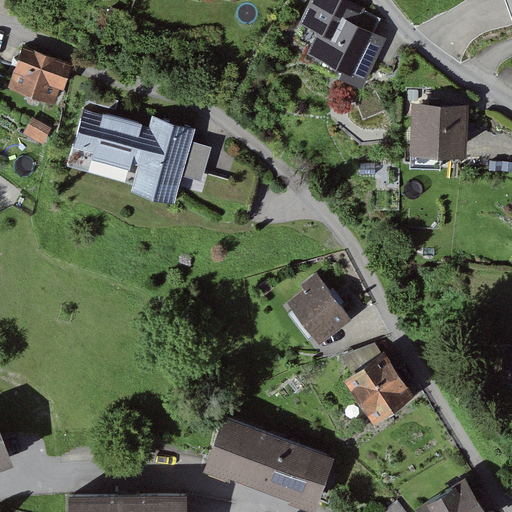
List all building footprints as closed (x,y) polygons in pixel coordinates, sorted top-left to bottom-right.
[(383,18),(347,0),(311,0),(297,28),(317,38),(308,57),(328,67),(325,74),(361,92),(387,40),(375,34),(383,18)] [(69,63),(20,46),(5,90),(54,107),(69,63)] [(365,116),(387,108),(380,90),(358,98),(365,116)] [(469,108),(410,104),(407,155),(466,159),(469,108)] [(135,125),(83,109),(69,166),(175,198),(177,188),(249,207),(260,181),(220,145),(222,137),(139,114),(135,125)] [(318,277),(285,303),(317,345),(351,319),(318,277)] [(382,353),(338,383),(367,426),(411,397),(382,353)] [(332,458),(220,416),(200,470),(312,511),(332,458)] [(482,511),(465,480),(415,508),(417,511),(482,511)] [(183,511),(183,494),(64,497),(64,511),(183,511)]
